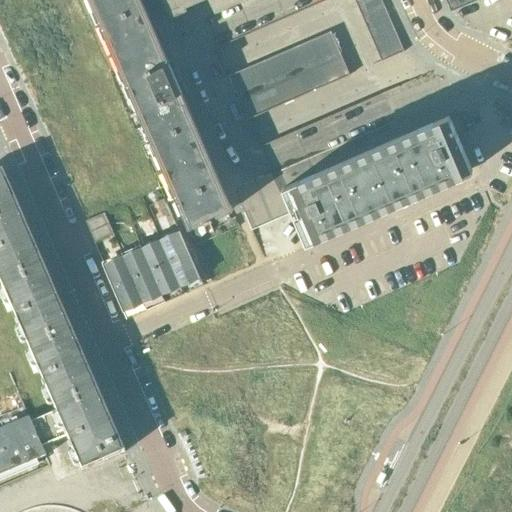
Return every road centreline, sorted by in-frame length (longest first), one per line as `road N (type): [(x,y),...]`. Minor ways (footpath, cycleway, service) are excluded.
road 1 (residential): [(187,511),(0,99)]
road 2 (secondary): [(511,249),(380,511)]
road 3 (secondary): [(405,511),(511,300)]
road 4 (residential): [(511,78),(440,38),(417,0)]
